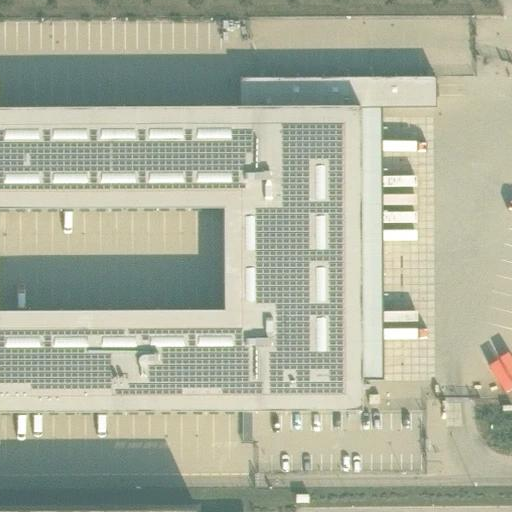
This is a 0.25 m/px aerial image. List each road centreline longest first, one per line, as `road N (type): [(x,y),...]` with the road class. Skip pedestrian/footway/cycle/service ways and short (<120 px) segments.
road 1 (unknown): [(0,471),(348,476),(458,467)]
road 2 (unknown): [(0,258),(169,255)]
